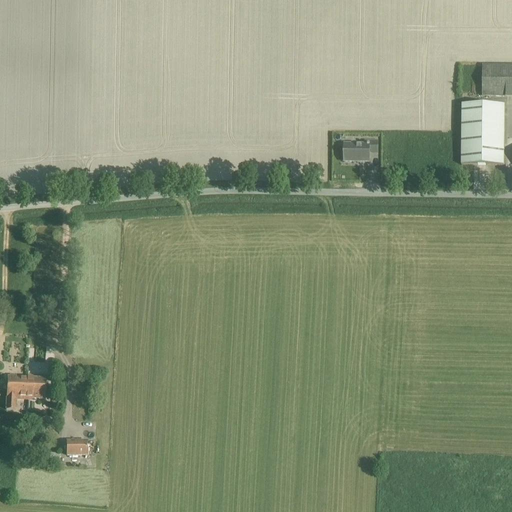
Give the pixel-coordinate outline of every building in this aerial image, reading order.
[(511,64),(483,64),(482,97),(511,97),(511,64)] [(462,105),(462,155),(462,165),(504,166),(505,105),(462,105)] [(344,145),(344,162),(369,162),(370,153),(371,153),(376,153),(376,154),(378,154),(377,142),(364,142),(364,145),(344,145)] [(16,399),(29,399),(29,388),(26,388),(26,378),(8,377),(6,410),(16,410),(16,399)] [(29,388),(29,399),(45,400),(46,379),(26,378),(26,388),(29,388)] [(0,433),(0,445),(11,444),(9,432),(0,433)] [(67,440),(67,456),(88,456),(87,440),(67,440)] [(43,453),(43,461),(58,462),(58,453),(43,453)]
